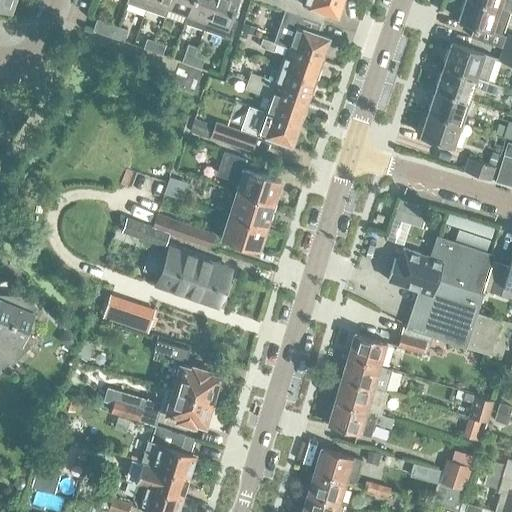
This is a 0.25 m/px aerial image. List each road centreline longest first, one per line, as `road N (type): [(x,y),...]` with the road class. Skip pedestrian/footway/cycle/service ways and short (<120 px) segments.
road 1 (residential): [(241,511),(350,153)]
road 2 (residential): [(511,202),(350,153)]
road 3 (residential): [(350,153),(402,0)]
road 4 (residential): [(0,175),(46,98),(25,57)]
